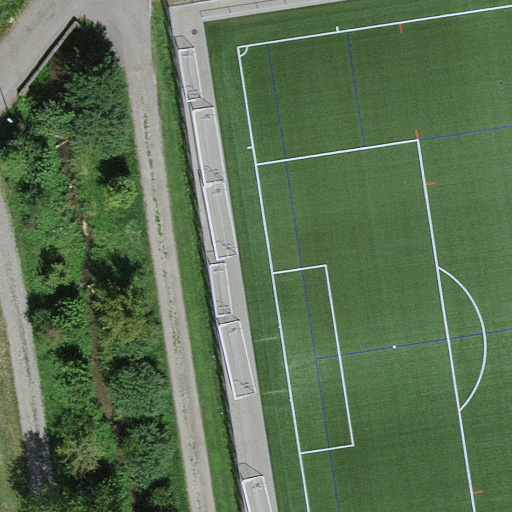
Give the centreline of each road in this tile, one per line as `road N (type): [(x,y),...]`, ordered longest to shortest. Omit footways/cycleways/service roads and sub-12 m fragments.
road 1 (track): [(117,0),(145,92),(210,511)]
road 2 (residential): [(54,511),(0,230)]
